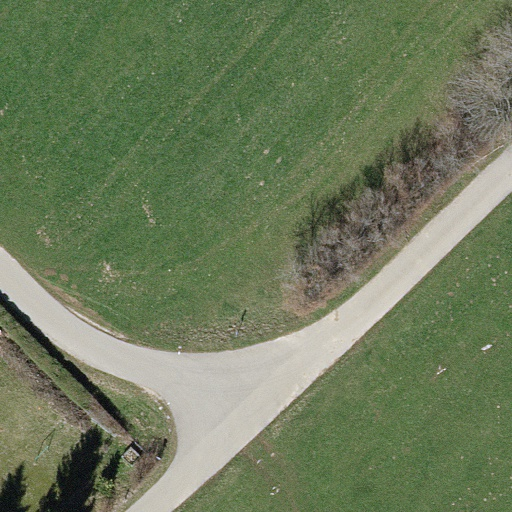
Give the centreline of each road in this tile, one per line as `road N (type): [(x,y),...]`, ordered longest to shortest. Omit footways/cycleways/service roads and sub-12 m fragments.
road 1 (residential): [(140,511),(236,420),(181,380),(85,343),(47,318),(0,268)]
road 2 (track): [(236,420),(511,161)]
